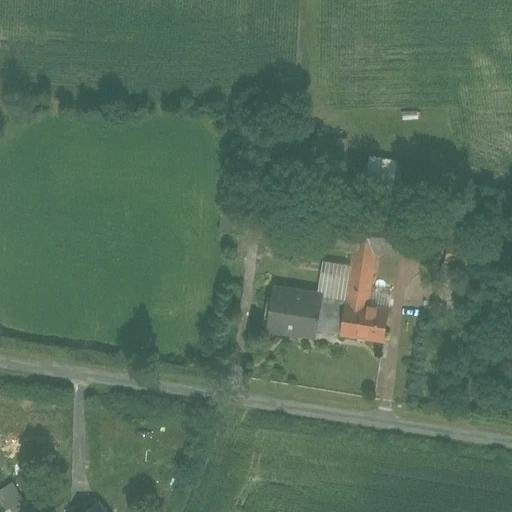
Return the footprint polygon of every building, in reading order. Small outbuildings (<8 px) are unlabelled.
[(345,143),(311,139),(306,189),(340,193),(345,143)] [(368,157),(360,205),(390,211),(398,163),(368,157)] [(330,213),(300,209),(296,241),(326,245),(330,213)] [(417,223),(338,210),(333,240),(358,244),(383,248),(412,253),(417,223)] [(481,235),(452,230),(448,257),(477,261),(481,235)] [(350,295),(374,299),(383,248),(358,244),(350,295)] [(326,291),(278,283),(271,326),(319,334),(320,327),(326,291)] [(326,291),(320,327),(344,331),(350,295),(326,291)] [(374,299),(350,295),(344,331),(385,338),(391,302),(374,299)] [(59,411),(60,399),(20,397),(19,410),(59,411)] [(12,479),(0,485),(0,499),(6,510),(24,500),(12,479)] [(115,511),(104,497),(85,511),(115,511)]
